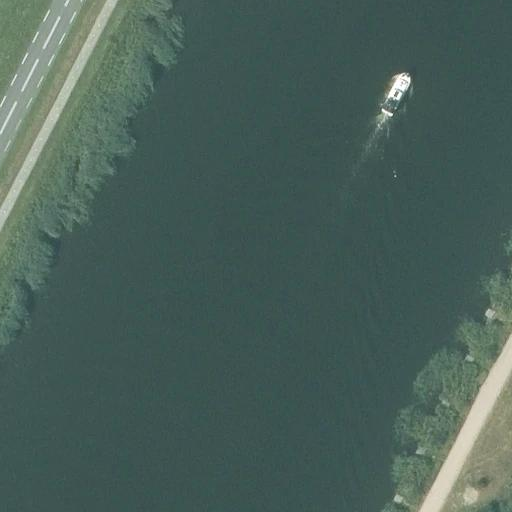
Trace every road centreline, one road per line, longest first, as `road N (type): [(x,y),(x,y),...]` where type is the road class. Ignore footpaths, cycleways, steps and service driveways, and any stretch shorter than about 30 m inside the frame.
road 1 (track): [(424,511),(511,339)]
road 2 (primary): [(0,131),(67,0)]
